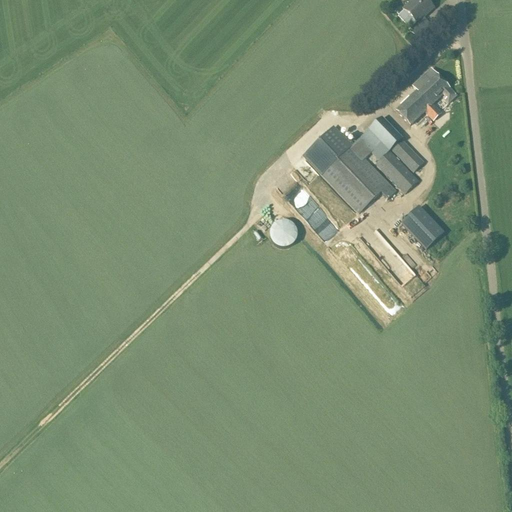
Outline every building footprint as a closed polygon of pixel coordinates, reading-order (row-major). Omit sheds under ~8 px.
[(413,0),(403,10),(404,11),(398,16),(413,32),(412,33),(417,39),(431,26),(424,18),(433,9),(424,0),(413,0)] [(412,87),(417,92),(396,112),(410,127),(424,114),(433,123),(442,115),(433,106),(435,104),(442,97),(444,98),(443,99),(445,101),(444,102),(448,106),(457,97),(450,90),(449,90),(435,75),(430,70),(412,87)] [(392,151),(414,175),(424,164),(402,141),(382,119),(360,139),(352,147),(333,128),(302,157),(321,177),(358,216),(381,194),(388,200),(396,193),(389,186),(364,161),(371,155),(377,161),(378,163),(375,166),(404,196),(419,183),(390,153),(392,151)] [(444,235),(419,208),(400,225),(426,252),(444,235)] [(296,232),(295,229),(293,226),(290,224),(286,223),(283,223),(279,223),(275,225),(273,227),(271,230),(270,233),(270,237),(270,240),(272,244),(274,247),(278,249),(281,250),(284,250),(287,250),(290,248),(293,246),(296,243),(297,239),(297,235),(296,232)]
